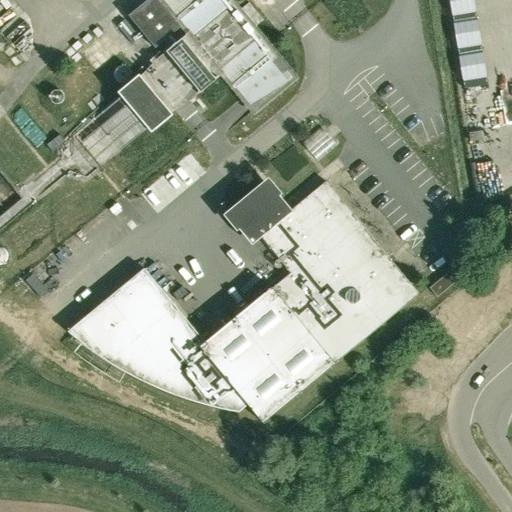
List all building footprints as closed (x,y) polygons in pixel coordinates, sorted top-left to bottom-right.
[(94,118),(121,150),(219,68),(254,110),(293,77),(229,0),(162,0),(193,36),(94,118)] [(177,27),(154,0),(151,0),(130,18),(154,47),(177,27)] [(102,166),(121,150),(94,118),(60,146),(62,158),(34,181),(32,179),(17,191),(23,197),(0,216),(0,230),(70,172),(87,178),(97,170),(100,174),(105,170),(102,166)] [(325,181),(291,210),(278,194),(280,192),(267,176),(222,213),(236,229),(238,227),(251,243),(260,236),(290,273),(272,288),(271,287),(205,342),(144,268),(68,331),(58,339),(91,364),(100,356),(109,362),(117,367),(124,371),(139,379),(154,386),(163,390),(172,393),(183,397),(195,401),(207,405),(220,408),(229,410),(238,411),(247,404),(263,422),(419,294),(325,181)] [(453,268),(429,287),(437,297),(461,277),(453,268)]
